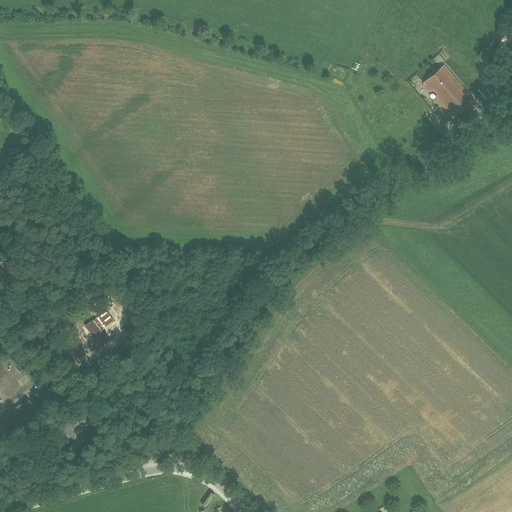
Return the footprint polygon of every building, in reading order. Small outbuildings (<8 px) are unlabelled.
[(444,65),(422,84),(429,93),(433,90),(437,95),(435,97),(453,118),(474,100),(444,65)] [(12,263),(0,262),(0,288),(13,288),(12,263)] [(104,312),(100,315),(86,326),(101,346),(109,340),(101,330),(112,322),(104,312)] [(9,433),(15,429),(27,420),(25,419),(34,411),(28,403),(29,402),(27,399),(13,409),(14,410),(0,420),(0,433),(2,436),(8,432),(9,433)] [(77,408),(60,428),(74,439),(90,419),(77,408)]
